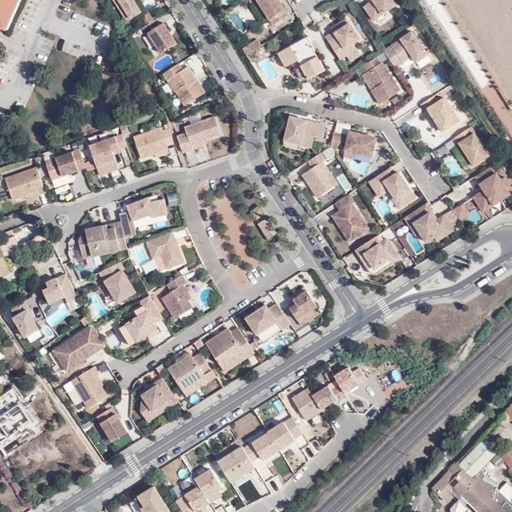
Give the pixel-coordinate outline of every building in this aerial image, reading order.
[(0,0),(0,20),(10,25),(21,0),(0,0)] [(113,0),(128,23),(142,13),(134,1),(133,0),(113,0)] [(247,0),(251,6),(257,2),(272,26),(282,20),(279,14),(284,12),(277,0),(247,0)] [(395,4),(392,0),(371,0),(364,6),(373,20),(395,4)] [(287,17),(284,12),(279,14),(282,20),(287,17)] [(334,30),(324,36),(339,59),(346,56),(356,50),(351,44),(359,40),(344,19),(331,28),(334,30)] [(0,20),(0,24),(9,29),(10,25),(0,20)] [(154,21),(140,29),(145,37),(148,35),(160,55),(176,45),(163,24),(157,28),(154,21)] [(411,32),(382,51),(394,68),(402,62),(398,57),(408,51),(416,62),(427,54),(411,32)] [(287,67),(292,64),(299,60),(306,74),(307,75),(309,79),(326,70),(309,36),(279,52),(287,67)] [(252,51),(261,44),(258,40),(248,46),(252,51)] [(359,55),(356,50),(346,56),(349,61),(359,55)] [(380,65),(375,58),(361,66),(373,88),(368,91),(377,105),(398,91),(381,64),(380,65)] [(299,60),(292,64),(300,78),(306,74),(299,60)] [(178,64),(162,74),(167,82),(170,79),(178,90),(175,91),(185,105),(204,94),(193,76),(191,77),(186,69),(181,71),(178,64)] [(170,79),(167,82),(174,92),(175,91),(178,90),(170,79)] [(438,102),(432,95),(420,103),(426,111),(428,109),(443,132),(460,122),(444,98),(438,102)] [(187,133),(177,136),(183,153),(193,149),(192,146),(205,141),(222,134),(215,116),(185,127),(187,133)] [(289,118),(285,141),(301,146),(311,148),(314,140),(321,142),(324,127),(289,118)] [(488,156),(470,126),(458,133),(462,140),(458,144),(472,165),(488,156)] [(174,143),(169,129),(162,131),(160,128),(134,137),(142,159),(155,154),(168,149),(167,145),(174,143)] [(349,131),(348,135),(346,147),(345,150),(355,152),(372,156),(376,137),(349,131)] [(344,134),(334,132),(331,146),(340,148),(341,145),(344,134)] [(462,140),(458,133),(453,136),(458,144),(462,140)] [(122,136),(122,134),(90,146),(101,176),(120,169),(113,151),(126,146),(122,136)] [(301,146),(285,141),(284,148),(299,151),(301,146)] [(168,149),(155,154),(157,157),(169,153),(168,149)] [(79,152),(78,150),(46,162),(52,180),(85,168),(79,152)] [(86,168),(80,150),(78,150),(79,152),(85,168),(86,168)] [(353,158),(355,152),(345,150),(344,156),(353,158)] [(322,152),(308,161),(313,169),(302,175),(310,186),(313,184),(315,187),(312,189),(318,198),(321,196),(335,187),(338,184),(323,162),(327,160),(322,152)] [(452,173),(457,170),(451,159),(446,161),(452,173)] [(475,176),(481,184),(485,182),(488,188),(484,191),(475,197),(484,212),(511,194),(507,188),(511,185),(506,177),(502,179),(498,181),(494,175),(498,173),(493,165),(475,176)] [(395,173),(390,166),(369,180),(375,188),(381,184),(386,191),(389,189),(400,207),(416,196),(411,189),(408,191),(405,185),(408,184),(399,171),(395,173)] [(36,169),(35,168),(6,179),(13,200),(36,192),(38,195),(44,193),(36,169)] [(46,192),(37,168),(35,168),(36,169),(44,193),(46,192)] [(380,195),(386,191),(381,184),(375,188),(380,195)] [(339,192),(335,187),(321,196),(324,201),(339,192)] [(348,193),(335,203),(339,211),(331,216),(349,242),(369,230),(358,211),(354,214),(349,206),(352,203),(354,202),(348,193)] [(130,210),(120,213),(123,226),(125,237),(137,234),(134,221),(152,214),(153,217),(167,214),(164,199),(159,200),(151,201),(150,197),(132,203),(133,206),(132,209),(129,210),(130,210)] [(432,211),(427,202),(405,217),(410,225),(414,222),(421,232),(427,241),(442,230),(445,235),(454,229),(444,214),(438,218),(436,220),(433,216),(430,218),(427,214),(432,211)] [(354,214),(358,211),(352,203),(349,206),(354,214)] [(453,210),(460,220),(471,213),(464,203),(453,210)] [(265,214),(260,207),(251,212),(256,219),(265,214)] [(438,218),(432,211),(427,214),(430,218),(433,216),(436,220),(438,218)] [(267,218),(259,224),(270,240),(278,235),(267,218)] [(121,222),(104,226),(105,230),(122,226),(121,224),(121,222)] [(414,222),(410,225),(416,235),(421,232),(414,222)] [(84,258),(127,248),(126,241),(123,229),(122,226),(105,230),(104,226),(86,230),(79,240),(84,258)] [(10,239),(12,246),(40,236),(38,228),(17,234),(18,236),(10,239)] [(173,231),(147,241),(148,244),(174,234),(173,231)] [(185,262),(174,234),(148,244),(154,258),(162,255),(167,268),(185,262)] [(376,236),(356,249),(361,256),(365,253),(375,268),(390,258),(393,262),(401,257),(388,238),(380,243),(376,236)] [(0,276),(11,272),(2,250),(12,246),(10,239),(0,242),(0,276)] [(137,262),(145,262),(144,251),(137,252),(137,262)] [(377,273),(393,262),(390,258),(375,268),(365,253),(361,256),(372,272),(377,273)] [(120,262),(100,272),(101,274),(102,273),(121,264),(120,262)] [(102,273),(101,274),(118,302),(136,291),(123,270),(125,269),(121,264),(102,273)] [(68,302),(78,298),(67,274),(48,283),(50,288),(44,291),(50,304),(66,297),(68,302)] [(168,284),(169,286),(170,285),(184,277),(182,275),(168,284)] [(170,285),(169,286),(172,291),(162,297),(175,318),(193,308),(188,300),(186,296),(189,294),(184,285),(187,283),(184,277),(170,285)] [(294,299),(307,290),(305,286),(292,295),(294,299)] [(318,305),(307,290),(294,299),(297,303),(291,308),(298,319),(318,305)] [(149,295),(140,300),(142,303),(143,303),(151,298),(149,295)] [(163,318),(151,298),(143,303),(142,303),(143,306),(146,310),(138,315),(139,317),(127,324),(138,341),(148,335),(158,329),(155,323),(163,318)] [(25,299),(11,308),(17,316),(14,318),(26,337),(40,329),(32,316),(28,309),(30,308),(25,299)] [(291,323),(278,303),(270,309),(267,305),(247,318),(258,334),(277,321),(283,329),(291,323)] [(146,310),(143,306),(135,311),(138,315),(146,310)] [(138,341),(127,324),(120,328),(131,345),(138,341)] [(107,346),(93,325),(54,351),(68,372),(107,346)] [(253,348),(239,327),(232,332),(229,328),(221,333),(223,336),(218,339),(216,337),(207,343),(222,366),(244,352),(245,353),(253,348)] [(160,332),(158,329),(148,335),(150,338),(160,332)] [(244,352),(222,366),(226,371),(255,352),(253,348),(245,353),(244,352)] [(213,370),(201,352),(194,357),(191,353),(169,368),(185,392),(207,377),(205,374),(213,370)] [(94,367),(72,381),(73,383),(95,370),(96,369),(94,367)] [(95,370),(73,383),(89,408),(108,397),(102,386),(96,376),(98,375),(99,374),(96,369),(95,370)] [(304,422),(345,399),(342,393),(356,385),(349,372),(310,394),(307,388),(291,398),(304,422)] [(179,401),(163,378),(156,382),(158,385),(144,394),(143,395),(146,399),(142,401),(142,412),(149,421),(179,401)] [(158,385),(156,382),(142,391),(144,394),(158,385)] [(17,387),(0,397),(0,450),(3,456),(44,434),(17,387)] [(129,432),(117,413),(102,423),(113,441),(129,432)] [(216,463),(230,487),(259,470),(258,468),(306,440),(294,418),(216,463)] [(511,446),(510,444),(499,452),(511,471),(511,446)] [(210,470),(193,480),(197,488),(175,500),(181,511),(198,511),(225,497),(210,470)] [(449,470),(432,488),(445,501),(456,491),(463,497),(477,511),(508,511),(491,498),(499,491),(493,486),(461,471),(456,478),(449,470)] [(279,474),(265,482),(271,493),(285,485),(279,474)] [(167,511),(156,489),(121,507),(123,511),(167,511)]
